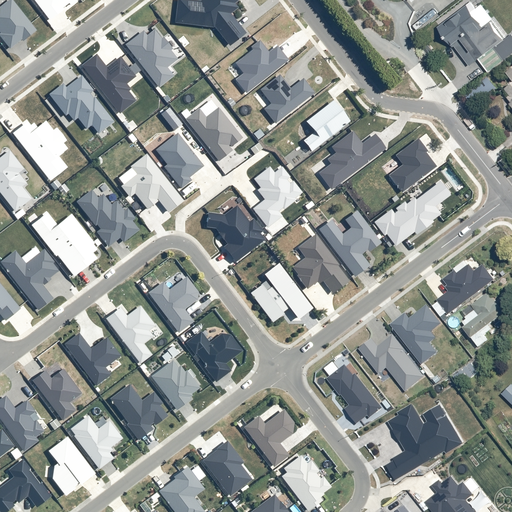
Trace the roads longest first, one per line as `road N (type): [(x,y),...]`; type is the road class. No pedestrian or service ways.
road 1 (residential): [(279,367),(192,252),(173,243),(152,249),(26,345),(0,351)]
road 2 (residential): [(509,197),(439,111),(369,90),(297,0)]
road 3 (residential): [(509,197),(279,367)]
road 4 (residential): [(279,367),(89,511)]
road 5 (residential): [(350,511),(362,489),(355,466),(279,367)]
road 6 (residential): [(124,0),(0,94)]
road 7 (unknown): [(439,111),(422,69),(345,0)]
